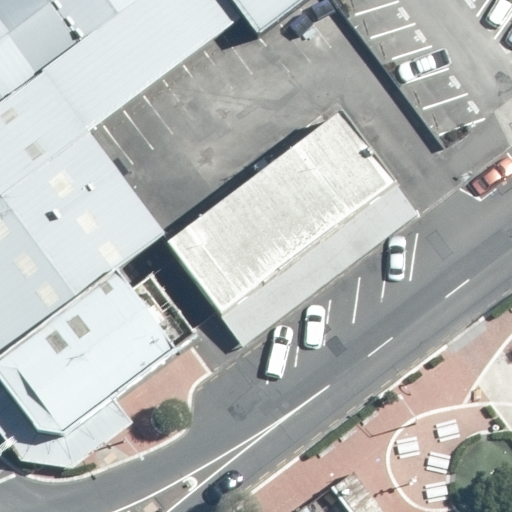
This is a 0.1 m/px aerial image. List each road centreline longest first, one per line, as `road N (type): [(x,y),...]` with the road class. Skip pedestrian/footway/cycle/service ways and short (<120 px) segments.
road 1 (unclassified): [(276,424),(511,243)]
road 2 (unclassified): [(64,511),(171,459),(276,424)]
road 3 (unclassified): [(276,424),(189,511)]
